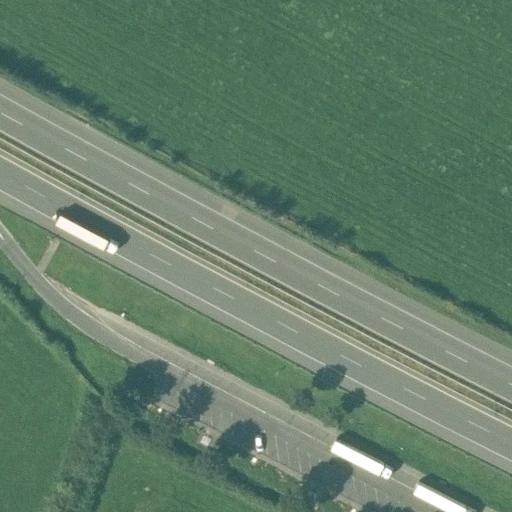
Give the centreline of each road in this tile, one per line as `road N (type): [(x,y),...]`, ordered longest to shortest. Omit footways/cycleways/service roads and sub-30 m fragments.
road 1 (motorway): [(511,379),(0,108)]
road 2 (motorway): [(0,166),(304,333),(511,435)]
